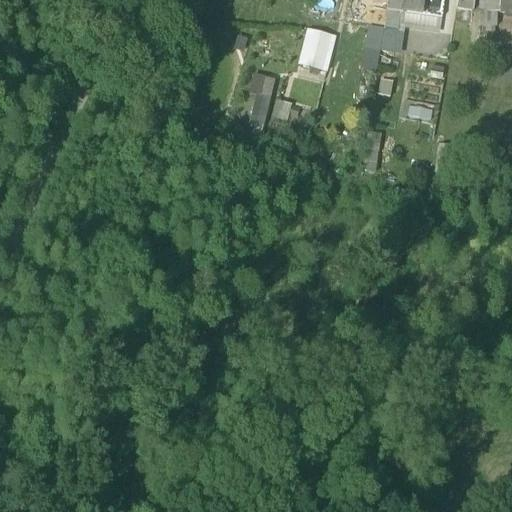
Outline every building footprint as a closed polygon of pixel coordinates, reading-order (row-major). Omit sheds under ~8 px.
[(388,0),(388,5),(386,15),(399,17),(400,17),(403,0),(402,0),(388,0)] [(402,0),(403,0),(408,1),(405,17),(440,22),(443,2),(426,0),(402,0)] [(473,0),(456,0),(455,4),(454,14),(471,17),(473,0)] [(485,1),(485,0),(477,0),(477,10),(480,10),(480,16),(491,16),(492,2),(485,1)] [(500,2),(492,2),(491,16),(504,17),(505,2),(500,2)] [(399,17),(386,15),(383,32),(396,33),(399,17)] [(396,33),(383,32),(383,33),(379,55),(400,58),(402,34),(396,33)] [(298,69),(328,76),(337,41),(307,34),(298,69)] [(360,51),(358,69),(374,71),(376,53),(360,51)]
